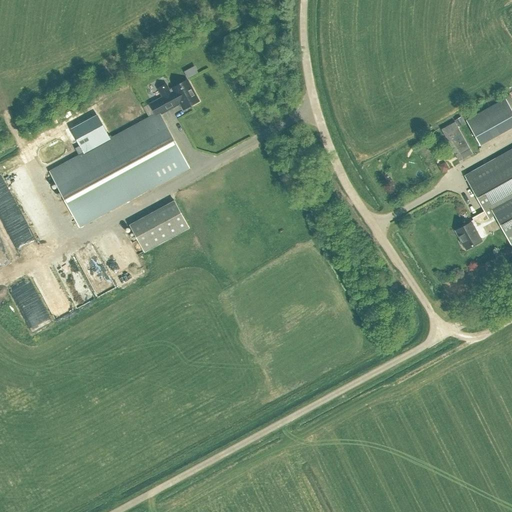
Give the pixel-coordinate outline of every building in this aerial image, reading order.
[(183,110),(199,101),(187,81),(172,89),(174,92),(150,105),(156,116),(51,173),(79,225),(188,167),(160,115),(180,104),(183,110)] [(475,116),(466,121),(471,129),(479,124),(475,116)] [(454,121),(455,122),(458,127),(465,123),(462,117),(454,121)] [(445,128),(448,134),(458,128),(458,127),(455,122),(445,128)] [(462,159),(473,154),(458,128),(448,134),(462,159)] [(456,161),(445,135),(434,139),(445,165),(456,161)] [(492,216),(494,214),(511,246),(511,245),(511,150),(465,176),(485,211),(472,218),(475,222),(472,224),(471,222),(456,231),(461,241),(460,242),(463,248),(465,247),(466,249),(481,241),(480,239),(484,237),(480,230),(480,228),(494,220),(492,216)] [(21,207),(3,173),(0,174),(0,192),(10,213),(21,207)] [(130,225),(144,252),(189,228),(174,201),(130,225)] [(0,247),(13,242),(0,213),(0,247)] [(33,232),(24,235),(28,246),(38,243),(33,232)] [(447,256),(455,254),(451,237),(443,239),(447,256)] [(80,300),(96,293),(77,251),(61,258),(80,300)] [(50,280),(60,310),(71,306),(61,276),(50,280)] [(19,307),(6,315),(19,335),(32,326),(19,307)] [(313,396),(315,402),(324,399),(322,394),(330,391),(329,390),(313,396)]
